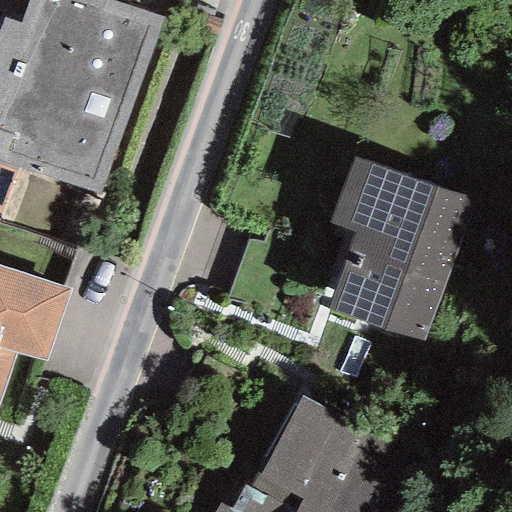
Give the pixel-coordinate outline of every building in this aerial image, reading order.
[(28,0),(20,24),(2,18),(0,23),(0,165),(101,199),(163,17),(112,0),(28,0)] [(471,200),(352,157),(328,223),(354,232),(327,307),(421,341),(471,200)] [(0,266),(0,347),(16,353),(45,362),(69,290),(0,266)] [(0,399),(16,353),(0,347),(0,399)] [(376,511),(408,455),(301,396),(259,473),(256,471),(233,511),(232,511),(218,504),(213,511),(376,511)]
